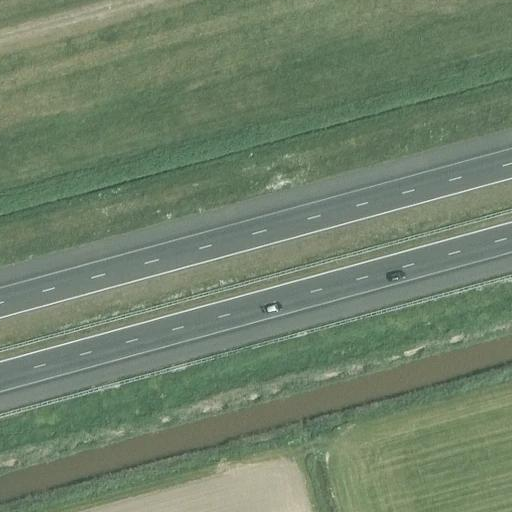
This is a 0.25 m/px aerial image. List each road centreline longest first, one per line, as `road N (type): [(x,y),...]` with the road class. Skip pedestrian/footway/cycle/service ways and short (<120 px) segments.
road 1 (motorway): [(0,378),(511,238)]
road 2 (motorway): [(511,165),(0,304)]
road 3 (track): [(0,37),(134,0)]
